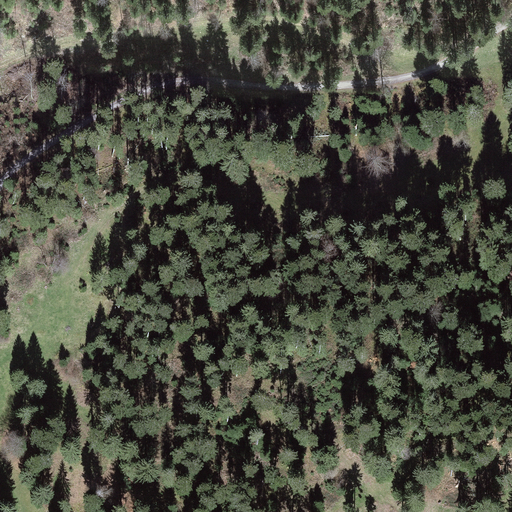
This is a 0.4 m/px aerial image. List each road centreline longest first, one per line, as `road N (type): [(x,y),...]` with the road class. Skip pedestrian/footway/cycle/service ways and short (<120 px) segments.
road 1 (track): [(384,80),(299,88),(159,83),(31,152),(0,184)]
road 2 (track): [(0,68),(55,45),(265,16),(362,46),(384,80)]
road 3 (track): [(511,22),(435,66),(384,80)]
